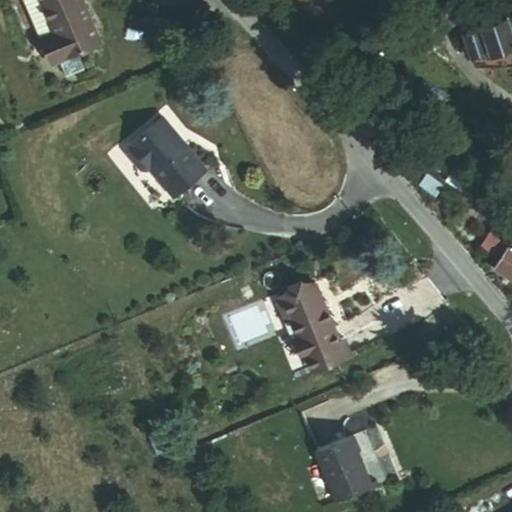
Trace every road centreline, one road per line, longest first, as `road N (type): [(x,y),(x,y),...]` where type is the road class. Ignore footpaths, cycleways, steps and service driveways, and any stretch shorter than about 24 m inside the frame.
road 1 (unclassified): [(313,94),(433,227),(511,331)]
road 2 (unclassified): [(313,94),(511,138)]
road 3 (unclassified): [(225,0),(313,94)]
